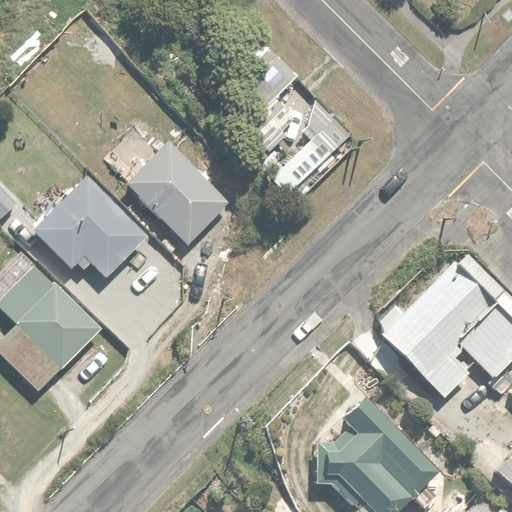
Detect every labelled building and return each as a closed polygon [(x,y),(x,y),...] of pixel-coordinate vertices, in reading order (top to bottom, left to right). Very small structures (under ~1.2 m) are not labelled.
[(165,139),(124,185),(191,246),(232,200),(165,139)] [(34,230),(75,273),(82,267),(89,275),(98,266),(106,275),(148,234),(90,175),(34,230)] [(20,203),(0,183),(0,217),(4,221),(20,203)] [(443,393),(448,387),(461,400),(486,374),(491,379),(511,358),(511,295),(457,243),(398,303),(391,296),(368,320),(443,393)] [(100,329),(36,272),(2,310),(14,321),(0,337),(0,354),(43,393),(100,329)] [(331,404),(349,424),(328,442),(307,442),(307,474),(331,475),(369,511),(381,511),(402,491),(417,506),(437,485),(427,476),(437,465),(354,385),(331,404)] [(511,511),(497,497),(489,506),(476,493),(457,511),(511,511)]
